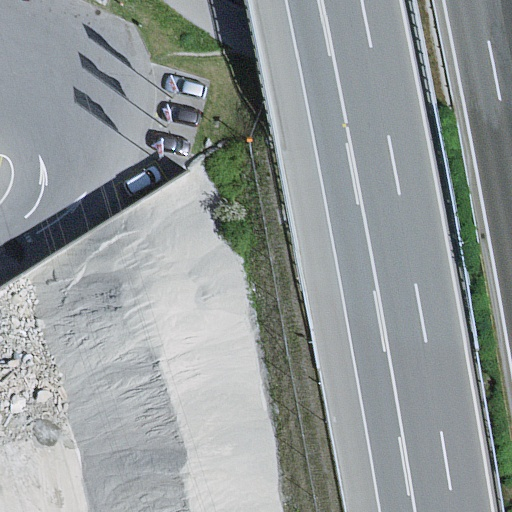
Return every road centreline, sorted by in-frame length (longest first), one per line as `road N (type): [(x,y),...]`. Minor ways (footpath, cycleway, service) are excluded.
road 1 (motorway): [(364,0),(454,511)]
road 2 (motorway): [(511,134),(483,0)]
